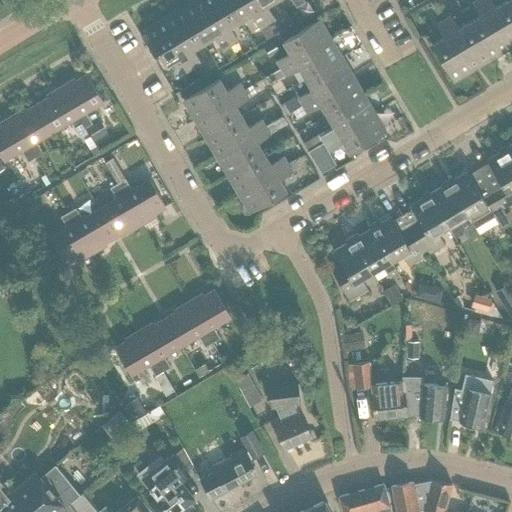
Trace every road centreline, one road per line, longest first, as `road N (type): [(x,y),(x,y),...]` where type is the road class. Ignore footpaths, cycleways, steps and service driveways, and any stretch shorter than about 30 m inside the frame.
road 1 (residential): [(511,98),(227,264),(75,0)]
road 2 (residential): [(511,485),(410,464),(314,484),(262,511)]
